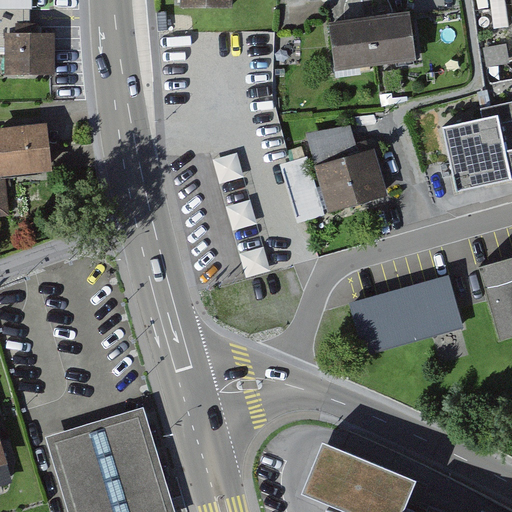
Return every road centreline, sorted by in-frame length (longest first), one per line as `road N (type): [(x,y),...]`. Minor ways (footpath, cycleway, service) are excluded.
road 1 (residential): [(281,384),(331,269),(511,215)]
road 2 (tertiary): [(511,481),(382,417),(281,384)]
road 3 (primary): [(143,219),(125,135),(113,0)]
road 4 (primary): [(192,398),(143,219)]
road 5 (residential): [(143,219),(0,274)]
